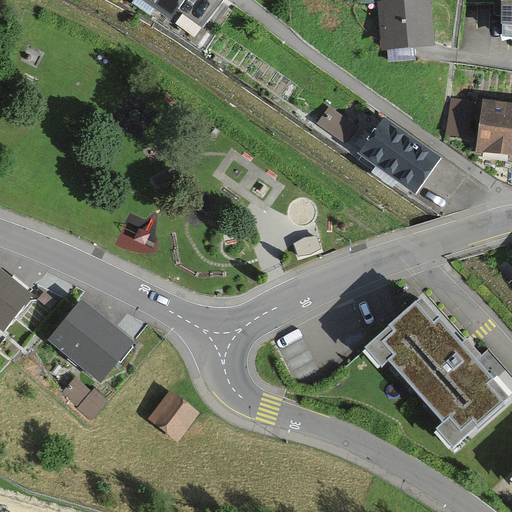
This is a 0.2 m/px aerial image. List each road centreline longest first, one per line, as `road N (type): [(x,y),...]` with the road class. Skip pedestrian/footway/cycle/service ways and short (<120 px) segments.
road 1 (residential): [(475,511),(356,438),(243,398),(223,364),(228,341)]
road 2 (residential): [(228,341),(325,284),(511,220)]
road 3 (residential): [(228,341),(102,275),(0,236)]
